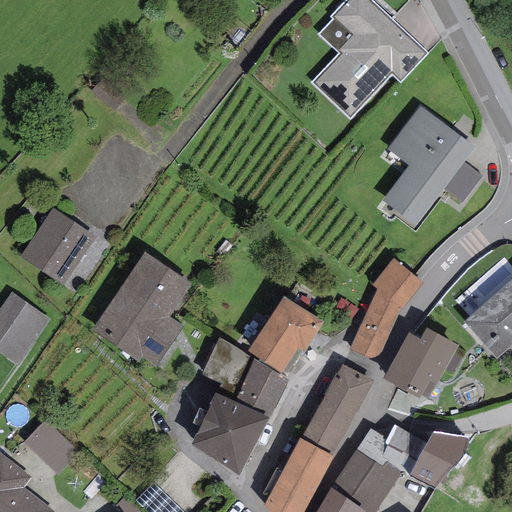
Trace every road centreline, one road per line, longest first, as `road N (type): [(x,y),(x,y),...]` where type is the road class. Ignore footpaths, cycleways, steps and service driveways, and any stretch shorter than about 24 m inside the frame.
road 1 (unknown): [(247,506),(179,437),(175,420),(186,380)]
road 2 (residential): [(446,0),(511,130)]
